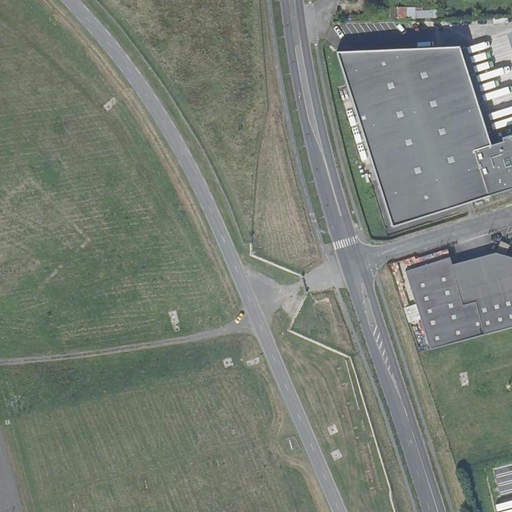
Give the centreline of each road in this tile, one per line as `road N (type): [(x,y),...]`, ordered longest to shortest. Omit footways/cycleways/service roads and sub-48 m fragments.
road 1 (track): [(252,302),(240,332),(0,364)]
road 2 (primary): [(436,511),(355,265)]
road 3 (primary): [(355,265),(317,140),(301,48)]
road 4 (residential): [(355,265),(511,214)]
road 5 (unknown): [(349,35),(511,15)]
